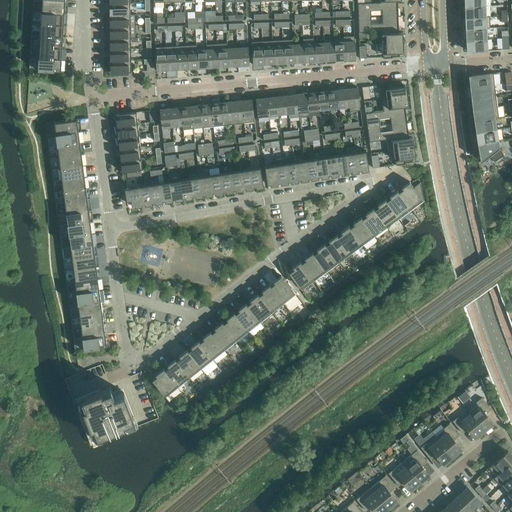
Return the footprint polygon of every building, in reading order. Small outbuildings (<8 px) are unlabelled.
[(65,2),(41,1),(40,12),(64,14),(65,2)] [(371,11),(382,10),(382,17),(398,16),(397,4),(381,4),(381,2),(364,3),(357,3),(358,18),(371,17),(371,11)] [(109,12),(110,12),(110,14),(110,15),(130,14),(130,3),(110,3),(107,3),(109,12)] [(485,17),(485,16),(485,6),(464,6),(464,7),(465,7),(465,17),(485,17)] [(64,14),(40,12),(40,23),(63,25),(64,14)] [(135,14),(130,14),(110,15),(110,14),(107,14),(109,23),(110,23),(110,26),(135,25),(135,14)] [(382,23),(371,24),(371,17),(358,18),(358,32),(365,32),(382,31),(382,30),(398,29),(398,16),(382,17),(382,23)] [(486,28),(490,28),(489,16),(485,16),(485,17),(465,17),(466,28),(465,28),(465,29),(486,28)] [(63,25),(40,23),(39,35),(63,36),(63,25)] [(130,37),(135,37),(135,25),(110,26),(108,26),(109,34),(110,34),(110,37),(110,38),(130,37)] [(486,39),(486,28),(465,29),(466,29),(466,40),(486,39)] [(382,31),(382,43),(403,42),(402,32),(398,32),(398,29),(382,30),(382,31)] [(63,36),(39,35),(38,46),(62,48),(63,36)] [(355,59),(354,36),(343,36),(343,41),(344,41),(345,59),(355,59)] [(110,37),(108,37),(109,46),(110,46),(110,48),(110,49),(130,48),(130,37),(110,38),(110,37)] [(314,43),(313,38),(302,39),(303,44),(304,62),(314,61),(313,43),(314,43)] [(293,44),(293,39),(282,40),(284,63),(294,62),(293,44)] [(466,40),(467,52),(487,51),(486,39),(466,40)] [(284,63),(282,40),(272,41),(273,63),(284,63)] [(262,41),(262,46),(263,64),(273,63),(272,41),(262,41)] [(345,59),(344,41),(343,41),(334,42),(335,60),(345,59)] [(335,60),(334,42),(323,43),(324,61),(335,60)] [(382,43),(377,43),(377,53),(383,53),(383,57),(399,56),(399,52),(403,52),(403,42),(382,43)] [(227,48),(227,43),(216,44),(218,67),(228,66),(227,48)] [(324,61),(323,43),(314,43),(313,43),(314,61),(324,61)] [(206,44),(206,49),(207,49),(208,67),(218,67),(216,44),(206,44)] [(303,44),(293,44),(294,62),(304,62),(303,44)] [(187,68),(186,45),(176,46),(177,69),(187,68)] [(197,50),(196,45),(186,45),(187,68),(197,68),(196,50),(197,50)] [(62,48),(38,46),(37,58),(61,59),(62,48)] [(177,69),(176,46),(166,47),(167,70),(177,69)] [(252,47),(253,65),(263,64),(262,46),(252,47)] [(155,47),(156,70),(167,70),(166,47),(155,47)] [(238,65),(237,47),(227,48),(228,66),(238,65)] [(249,65),(248,47),(237,47),(238,65),(249,65)] [(110,48),(108,49),(109,57),(110,57),(110,60),(131,60),(130,48),(110,49),(110,48)] [(207,49),(206,49),(197,50),(196,50),(197,68),(208,67),(207,49)] [(37,69),(60,71),(61,59),(37,58),(37,69)] [(123,72),(131,72),(131,60),(110,60),(108,60),(110,73),(123,73),(123,72)] [(494,84),(493,73),(469,75),(470,87),(494,84)] [(401,82),(385,84),(386,88),(380,89),(381,99),(407,96),(406,86),(402,86),(401,82)] [(496,95),(494,84),(470,87),(472,98),(471,98),(496,95)] [(369,86),(362,87),(363,99),(370,98),(369,86)] [(360,110),(358,87),(347,88),(349,106),(349,111),(360,110)] [(337,90),(339,107),(349,106),(347,88),(337,90)] [(327,91),(329,109),(339,107),(337,90),(327,91)] [(317,92),(319,110),(329,109),(327,91),(317,92)] [(307,93),(309,116),(319,115),(319,110),(317,92),(307,93)] [(296,94),(299,117),(309,116),(307,93),(296,94)] [(286,95),(288,113),(289,118),(299,117),(296,94),(286,95)] [(276,96),(278,114),(288,113),(286,95),(276,96)] [(497,107),(496,95),(471,98),(471,99),(472,99),(473,110),(497,107)] [(266,97),(268,115),(278,114),(276,96),(266,97)] [(405,106),(409,105),(407,96),(381,99),(383,111),(389,110),(389,111),(405,110),(405,106)] [(256,99),(258,117),(268,115),(266,97),(256,99)] [(254,122),(252,99),(241,100),(244,123),(254,122)] [(231,101),(233,124),(244,123),(241,100),(231,101)] [(221,103),(223,125),(233,124),(231,101),(221,103)] [(210,104),(213,126),(223,125),(221,103),(210,104)] [(200,105),(203,128),(213,126),(210,104),(200,105)] [(192,124),(192,129),(203,128),(200,105),(190,106),(192,124)] [(190,106),(180,107),(182,125),(183,130),(192,129),(192,124),(190,106)] [(170,108),(172,126),(182,125),(180,107),(170,108)] [(495,119),(498,118),(497,107),(473,110),(475,120),(474,120),(474,121),(494,118),(495,119)] [(159,109),(161,127),(172,126),(170,108),(159,109)] [(150,122),(157,121),(156,110),(149,110),(150,122)] [(383,111),(372,112),(365,113),(367,127),(380,126),(379,119),(390,118),(391,124),(407,122),(405,110),(389,111),(389,110),(383,111)] [(136,112),(114,114),(116,123),(117,123),(117,125),(117,126),(137,124),(136,112)] [(496,129),(495,119),(494,118),(474,121),(474,122),(475,121),(476,132),(496,129)] [(77,119),(53,122),(55,134),(78,131),(77,119)] [(376,141),(386,139),(393,138),(392,137),(408,135),(407,122),(391,124),(392,131),(381,132),(380,126),(367,127),(369,142),(376,141)] [(117,125),(115,126),(117,134),(118,134),(118,137),(139,135),(137,124),(117,126),(117,125)] [(498,140),(496,129),(476,132),(478,143),(477,143),(477,144),(498,140)] [(78,131),(55,134),(56,145),(80,142),(78,131)] [(118,137),(116,137),(118,146),(119,145),(120,148),(120,149),(140,146),(139,135),(118,137)] [(413,138),(409,138),(408,135),(392,137),(393,138),(386,139),(387,151),(393,150),(414,147),(413,138)] [(498,140),(477,144),(478,144),(481,161),(489,155),(494,162),(504,155),(499,149),(498,140)] [(80,142),(56,145),(57,156),(81,153),(80,142)] [(120,148),(117,148),(119,157),(121,157),(121,159),(121,160),(141,158),(140,146),(120,149),(120,148)] [(356,152),(355,147),(344,149),(345,154),(348,172),(358,170),(355,152),(356,152)] [(396,164),(412,162),(412,158),(415,157),(414,147),(393,150),(395,160),(396,164)] [(366,151),(356,152),(355,152),(358,170),(369,168),(366,151)] [(81,153),(57,156),(59,168),(82,165),(81,153)] [(348,172),(345,154),(335,156),(338,173),(348,172)] [(371,156),(373,168),(379,167),(378,155),(371,156)] [(294,156),(284,158),(287,181),(297,179),(295,162),(294,156)] [(338,173),(335,156),(325,157),(328,175),(338,173)] [(328,175),(325,157),(315,159),(318,176),(328,175)] [(120,171),(120,172),(142,169),(141,158),(121,160),(121,159),(118,160),(121,168),(122,168),(122,171),(120,171)] [(284,158),(274,160),(275,165),(277,183),(287,181),(284,158)] [(318,176),(315,159),(305,160),(308,178),(318,176)] [(308,178),(305,160),(295,162),(297,179),(308,178)] [(82,165),(59,168),(60,179),(84,176),(82,165)] [(264,167),(267,184),(277,183),(275,165),(264,167)] [(263,185),(260,167),(250,169),(252,187),(263,185)] [(252,187),(250,169),(240,170),(242,188),(252,187)] [(242,188),(240,170),(230,172),(232,190),(242,188)] [(200,177),(199,172),(188,173),(189,178),(192,196),(202,194),(199,177),(200,177)] [(232,190),(230,172),(219,174),(222,191),(232,190)] [(222,191),(219,174),(209,175),(212,193),(222,191)] [(212,193),(209,175),(200,177),(199,177),(202,194),(212,193)] [(84,176),(60,179),(62,190),(85,187),(84,176)] [(192,196),(189,178),(179,180),(182,197),(192,196)] [(182,197),(179,180),(169,181),(172,199),(182,197)] [(172,199),(169,181),(159,183),(162,201),(172,199)] [(424,201),(420,182),(419,182),(419,183),(414,187),(411,183),(398,192),(411,210),(424,201)] [(162,201),(159,183),(149,185),(151,202),(162,201)] [(151,202),(149,185),(139,186),(141,204),(151,202)] [(141,204),(139,186),(128,188),(125,189),(126,201),(130,200),(131,205),(141,204)] [(85,187),(62,190),(63,202),(87,199),(85,187)] [(411,210),(398,192),(386,201),(399,219),(411,210)] [(87,199),(63,202),(65,213),(88,210),(87,199)] [(399,219),(386,201),(374,210),(387,228),(399,219)] [(88,210),(65,213),(66,224),(90,221),(88,210)] [(387,228),(374,210),(362,219),(375,237),(387,228)] [(375,237),(362,219),(349,227),(363,245),(375,237)] [(90,221),(66,224),(68,236),(91,233),(90,221)] [(363,245),(349,227),(337,236),(350,254),(363,245)] [(91,233),(68,236),(69,247),(93,244),(91,233)] [(350,254),(337,236),(325,245),(338,263),(350,254)] [(93,244),(69,247),(71,258),(94,255),(93,244)] [(338,263),(325,245),(313,254),(326,272),(338,263)] [(326,272),(313,254),(301,263),(314,281),(326,272)] [(94,255),(71,258),(72,270),(96,266),(94,255)] [(288,272),(301,290),(314,281),(301,263),(288,272)] [(96,266),(72,270),(74,281),(97,278),(96,266)] [(296,294),(282,276),(270,286),(284,304),(296,294)] [(97,278),(74,281),(75,292),(99,289),(97,278)] [(284,304),(270,286),(258,295),(272,313),(284,304)] [(99,289),(75,292),(77,303),(100,300),(99,289)] [(272,313),(258,295),(246,305),(260,322),(272,313)] [(100,300),(77,303),(78,315),(102,312),(100,300)] [(260,322),(246,305),(235,314),(249,332),(260,322)] [(102,312),(78,315),(80,326),(103,323),(102,312)] [(249,332),(235,314),(223,323),(237,341),(249,332)] [(103,323),(80,326),(81,337),(105,334),(103,323)] [(237,341),(223,323),(211,333),(225,350),(237,341)] [(225,350),(211,333),(199,342),(213,360),(225,350)] [(83,349),(106,346),(105,334),(81,337),(83,349)] [(216,364),(213,360),(199,342),(187,351),(201,369),(205,373),(216,364)] [(201,369),(187,351),(176,361),(190,378),(201,369)] [(190,378),(176,361),(164,370),(178,387),(190,378)] [(152,380),(169,401),(181,391),(178,387),(164,370),(152,380)] [(101,389),(73,400),(90,444),(137,426),(124,391),(123,392),(114,395),(110,386),(109,386),(110,388),(102,392),(101,389)] [(493,423),(486,413),(491,409),(481,397),(476,402),(478,405),(469,412),(486,432),(491,427),(490,426),(493,423)] [(440,410),(434,415),(436,418),(441,419),(444,416),(440,410)] [(458,416),(452,421),(462,433),(467,428),(475,438),(478,435),(480,437),(486,432),(469,412),(460,419),(458,416)] [(459,454),(458,452),(461,449),(454,440),(459,435),(449,423),(444,428),(444,429),(436,436),(453,458),(459,454)] [(406,434),(400,438),(404,443),(409,439),(406,434)] [(446,461),(448,463),(453,458),(436,436),(427,443),(426,442),(420,447),(430,459),(435,455),(443,464),(446,461)] [(427,479),(426,478),(429,475),(422,466),(427,461),(417,449),(403,461),(421,484),(427,479)] [(511,455),(507,450),(496,461),(489,468),(496,476),(511,461),(511,455)] [(414,487),(416,489),(421,484),(403,461),(388,473),(398,485),(403,481),(411,490),(414,487)] [(511,461),(496,476),(494,478),(502,486),(504,484),(511,475),(511,461)] [(395,506),(394,504),(397,501),(390,492),(395,487),(385,475),(371,487),(389,510),(395,506)] [(356,499),(366,511),(371,507),(375,511),(387,511),(389,510),(371,487),(356,499)] [(480,500),(468,487),(460,495),(472,508),(480,500)] [(452,502),(461,511),(467,511),(472,508),(460,495),(452,502)] [(361,511),(353,502),(340,511),(361,511)] [(444,509),(446,511),(461,511),(452,502),(444,509)]
